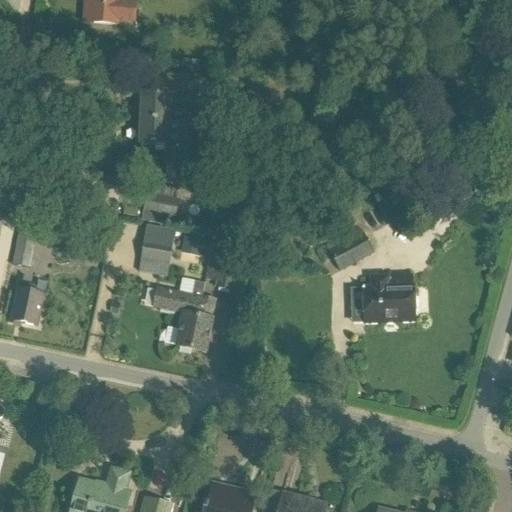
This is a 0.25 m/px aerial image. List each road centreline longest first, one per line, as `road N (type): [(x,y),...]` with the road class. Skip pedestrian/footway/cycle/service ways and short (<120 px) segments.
road 1 (residential): [(467,452),(0,350)]
road 2 (residential): [(467,452),(511,298)]
